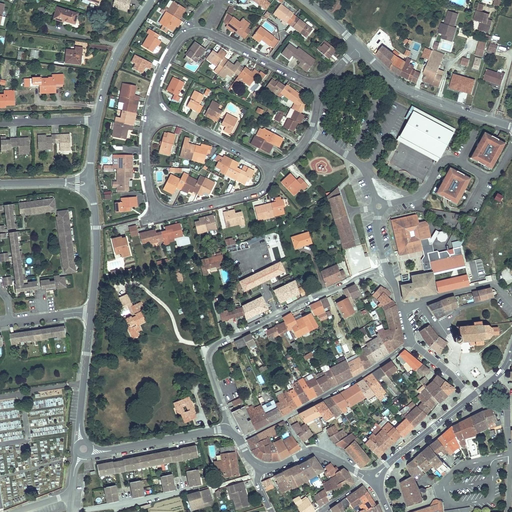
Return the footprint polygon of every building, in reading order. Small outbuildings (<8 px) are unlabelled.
[(113,0),(114,1),(118,2),(118,5),(128,9),(130,0),(113,0)] [(173,0),(166,11),(179,19),(181,16),(180,15),(185,7),(173,0)] [(336,0),(330,10),(335,15),(343,0),(336,0)] [(78,12),(58,5),(54,16),(63,19),(64,17),(75,21),(78,12)] [(290,24),(293,19),(291,16),(291,15),(278,6),(272,14),(288,26),(290,24)] [(179,19),(166,11),(159,23),(171,31),(179,19)] [(483,12),(477,11),(475,20),(481,22),(479,29),(489,32),(493,20),(489,19),(490,14),(483,12)] [(223,22),(228,25),(233,18),(228,13),(223,22)] [(235,31),(241,35),(247,28),(250,24),(242,18),(239,22),(233,18),(228,25),(235,31)] [(310,31),(293,19),(290,24),(293,27),(292,28),(299,33),(300,32),(306,37),(310,31)] [(233,34),(235,31),(228,25),(226,28),(233,34)] [(279,42),(261,27),(253,37),(260,42),(262,40),(270,46),(270,45),(274,48),(279,42)] [(149,34),(142,45),(152,52),(157,45),(158,46),(161,41),(155,38),(158,34),(149,28),(147,32),(149,34)] [(246,39),(251,31),(247,28),(241,35),(246,39)] [(406,38),(403,44),(410,48),(413,41),(406,38)] [(475,56),(483,58),(487,43),(479,41),(475,56)] [(70,49),(68,61),(82,63),(85,47),(90,48),(90,43),(79,42),(78,50),(70,49)] [(189,50),(183,59),(189,63),(191,60),(194,62),(203,49),(193,42),(188,49),(189,50)] [(490,42),(487,53),(496,55),(499,45),(490,42)] [(321,48),(320,46),(317,49),(328,59),(330,56),(329,55),(334,50),(327,44),(326,46),(324,44),(321,48)] [(291,57),(295,59),(301,52),(296,49),(295,50),(288,45),(280,54),(288,60),(291,57)] [(376,55),(401,74),(405,63),(382,46),(376,55)] [(213,70),(216,73),(226,60),(222,57),(226,53),(219,48),(210,61),(216,65),(213,70)] [(432,53),(433,51),(432,50),(428,49),(422,63),(420,62),(419,67),(425,70),(432,53)] [(301,52),(295,59),(298,62),(295,65),(305,72),(313,62),(301,52)] [(441,82),(443,77),(436,75),(443,58),(442,58),(432,53),(425,70),(423,73),(426,74),(424,79),(439,87),(441,82)] [(135,54),(131,61),(135,64),(133,68),(141,72),(144,66),(149,68),(151,63),(135,54)] [(472,69),(479,71),(481,59),(474,57),(472,69)] [(461,65),(468,67),(470,59),(462,58),(461,65)] [(405,63),(401,74),(416,82),(420,73),(411,70),(412,66),(409,64),(410,60),(407,59),(405,63)] [(226,60),(216,73),(223,77),(225,74),(229,77),(239,64),(235,61),(232,64),(226,60)] [(243,67),(236,76),(248,85),(255,76),(259,80),(263,75),(258,72),(258,73),(253,69),(250,72),(243,67)] [(486,69),(483,79),(497,83),(499,77),(502,78),(503,74),(486,69)] [(450,87),(460,90),(464,77),(455,75),(453,82),(452,82),(450,87)] [(55,92),(55,88),(55,83),(62,83),(62,76),(49,77),(49,78),(42,79),(41,77),(30,78),(31,86),(41,86),(42,93),(55,92)] [(172,76),(166,89),(172,92),(170,97),(176,100),(178,95),(176,94),(182,81),(172,76)] [(464,77),(460,90),(471,93),(472,88),(474,80),(464,77)] [(270,79),(264,87),(276,96),(278,92),(283,86),(278,82),(277,84),(270,79)] [(120,96),(136,99),(137,95),(132,93),(132,89),(134,90),(135,85),(121,82),(119,89),(122,90),(120,96)] [(284,84),(283,86),(278,92),(296,105),(293,110),(298,113),(304,103),(296,97),(298,95),(284,84)] [(193,89),(185,105),(193,109),(201,94),(193,89)] [(2,96),(0,95),(0,107),(3,107),(3,102),(11,101),(11,92),(2,92),(2,96)] [(123,101),(122,109),(134,112),(135,107),(133,107),(134,102),(136,103),(136,99),(120,96),(118,96),(118,101),(123,101)] [(203,114),(216,121),(221,111),(216,109),(218,104),(211,100),(203,114)] [(116,115),(115,121),(132,124),(134,112),(122,109),(120,116),(116,115)] [(416,109),(414,113),(427,120),(429,116),(416,109)] [(296,123),(298,124),(302,115),(298,113),(293,110),(292,110),(288,119),(296,123)] [(225,113),(220,122),(225,125),(223,129),(230,133),(237,119),(225,113)] [(414,113),(401,139),(406,141),(404,144),(432,158),(435,154),(440,157),(455,129),(429,116),(427,120),(414,113)] [(288,119),(287,118),(283,127),(292,131),(296,123),(288,119)] [(132,124),(115,121),(113,136),(125,138),(127,128),(131,128),(132,124)] [(271,143),(276,146),(280,137),(261,128),(257,136),(271,143)] [(56,142),(56,134),(51,134),(51,136),(46,136),(46,132),(38,132),(39,148),(44,148),(52,148),(52,142),(56,142)] [(162,136),(158,150),(167,153),(173,135),(165,132),(164,137),(162,136)] [(59,134),(56,134),(56,142),(60,142),(60,150),(71,149),(70,133),(65,134),(64,135),(60,135),(59,134)] [(14,144),(14,135),(9,136),(9,137),(5,137),(5,134),(0,134),(0,139),(0,147),(5,147),(10,147),(10,144),(14,144)] [(257,136),(253,134),(249,143),(267,152),(271,143),(257,136)] [(493,136),(492,135),(491,136),(486,134),(483,138),(483,137),(482,138),(480,142),(478,147),(475,152),(474,154),(475,154),(473,158),(478,161),(478,162),(485,165),(491,167),(493,163),(494,164),(495,163),(502,149),(503,148),(502,147),(504,143),(498,140),(499,139),(498,139),(493,136)] [(19,135),(14,135),(14,144),(19,144),(19,151),(29,151),(28,135),(23,135),(23,137),(19,137),(19,135)] [(190,158),(194,145),(188,143),(189,138),(184,137),(179,154),(190,158)] [(499,139),(498,140),(504,143),(502,147),(503,148),(502,149),(503,150),(507,143),(499,139)] [(190,158),(190,159),(195,161),(196,156),(203,158),(205,152),(209,153),(210,147),(200,144),(199,146),(194,145),(190,158)] [(474,154),(475,152),(473,152),(470,158),(477,163),(478,162),(478,161),(473,158),(475,154),(474,154)] [(116,154),(115,167),(130,168),(130,164),(129,164),(129,159),(131,159),(131,154),(116,154)] [(217,172),(223,174),(231,160),(222,155),(218,162),(215,161),(213,167),(218,169),(217,172)] [(223,174),(234,180),(239,170),(234,168),(237,163),(231,160),(223,174)] [(125,190),(126,176),(130,176),(130,168),(115,167),(115,180),(112,180),(111,185),(114,185),(114,189),(125,190)] [(239,170),(234,180),(242,184),(245,178),(247,179),(252,171),(245,167),(242,172),(239,170)] [(443,183),(440,188),(440,190),(439,194),(444,197),(443,197),(444,198),(449,201),(450,201),(451,200),(456,203),(458,199),(459,200),(460,198),(463,193),(465,189),(467,184),(468,183),(467,182),(469,178),(464,176),(464,175),(457,171),(457,172),(451,169),(449,173),(448,173),(447,174),(446,178),(443,183)] [(174,187),(179,190),(180,187),(186,176),(181,173),(178,180),(171,176),(167,184),(164,182),(160,190),(170,195),(174,187)] [(280,180),(291,193),(298,186),(299,188),(301,190),(306,185),(299,177),(294,181),(287,174),(280,180)] [(464,174),(464,175),(464,176),(469,178),(467,182),(468,183),(467,184),(469,185),(472,178),(464,174)] [(203,178),(198,175),(195,181),(186,176),(180,187),(189,192),(191,188),(196,191),(203,178)] [(196,191),(195,192),(200,195),(202,190),(208,193),(214,182),(204,177),(203,178),(196,191)] [(298,186),(291,193),(293,195),(299,188),(298,186)] [(440,190),(440,188),(439,187),(435,194),(443,198),(443,197),(444,197),(439,194),(440,190)] [(328,197),(326,199),(334,226),(346,222),(337,190),(328,197)] [(503,198),(501,197),(502,193),(495,191),(493,199),(502,202),(503,198)] [(276,200),(270,202),(274,214),(285,211),(282,204),(284,203),(283,198),(281,198),(280,195),(275,196),(276,200)] [(125,201),(118,202),(111,203),(112,212),(126,210),(126,207),(134,206),(133,196),(125,197),(125,201)] [(54,200),(18,204),(20,215),(25,214),(25,216),(36,215),(35,213),(39,212),(40,214),(50,213),(50,211),(55,210),(54,200)] [(274,214),(270,202),(254,206),(258,219),(274,214)] [(14,209),(14,205),(7,206),(7,210),(5,210),(7,226),(9,226),(9,230),(16,229),(16,225),(14,225),(12,209),(14,209)] [(233,209),(226,211),(229,225),(246,221),(244,210),(234,213),(233,209)] [(70,245),(71,245),(67,212),(57,213),(58,218),(56,219),(57,229),(59,229),(60,233),(58,233),(59,244),(61,244),(62,249),(60,250),(61,255),(63,255),(63,259),(61,259),(62,270),(64,270),(65,275),(75,274),(72,248),(70,249),(70,245)] [(206,221),(197,223),(200,234),(219,229),(216,216),(205,219),(206,221)] [(464,267),(464,266),(460,248),(451,250),(453,255),(447,257),(447,254),(445,255),(445,252),(438,254),(437,253),(434,254),(433,253),(431,245),(429,245),(428,240),(427,239),(430,238),(426,224),(424,222),(418,223),(417,217),(416,217),(416,216),(401,220),(402,222),(396,223),(395,224),(395,225),(395,227),(396,231),(394,232),(399,254),(402,253),(402,256),(423,251),(424,256),(421,262),(422,266),(425,265),(427,272),(430,271),(431,274),(428,275),(428,276),(432,275),(463,268),(464,267)] [(402,222),(401,220),(391,222),(394,232),(396,231),(395,227),(395,225),(395,224),(396,223),(402,222)] [(164,238),(165,242),(170,241),(170,237),(185,233),(183,222),(167,225),(168,228),(162,229),(164,238)] [(346,222),(334,226),(341,249),(342,252),(354,248),(346,222)] [(129,233),(136,231),(134,224),(127,225),(129,233)] [(164,238),(162,229),(157,231),(157,228),(141,231),(143,241),(151,239),(151,241),(164,238)] [(16,286),(14,286),(15,293),(23,292),(24,295),(33,294),(33,291),(37,291),(36,283),(32,284),(32,285),(25,286),(24,281),(25,281),(25,277),(22,277),(21,262),(23,262),(22,253),(19,253),(18,238),(20,238),(19,233),(10,234),(10,239),(8,239),(10,254),(12,254),(13,263),(11,263),(13,278),(15,278),(16,286)] [(312,245),(308,234),(291,240),(294,251),(312,245)] [(118,238),(117,236),(113,237),(116,252),(121,251),(122,255),(133,252),(129,235),(124,236),(118,238)] [(233,239),(225,241),(228,253),(250,248),(249,245),(255,244),(254,240),(234,244),(233,239)] [(225,258),(206,262),(209,272),(219,269),(219,271),(227,269),(225,258)] [(349,276),(350,279),(364,272),(375,267),(368,259),(346,266),(349,276)] [(281,263),(262,272),(265,280),(270,277),(271,279),(286,272),(281,263)] [(511,269),(508,265),(497,275),(497,279),(505,272),(510,278),(511,277),(511,269)] [(325,286),(325,287),(345,278),(343,273),(338,275),(336,267),(321,274),(325,286)] [(483,268),(469,271),(471,281),(485,278),(483,268)] [(257,274),(261,282),(262,283),(266,281),(265,280),(262,272),(257,274)] [(261,282),(257,274),(241,282),(245,291),(257,286),(256,284),(261,282)] [(41,281),(42,288),(46,288),(46,290),(56,289),(56,288),(66,287),(65,277),(60,277),(60,275),(54,276),(55,281),(46,282),(46,281),(41,281)] [(413,284),(400,287),(402,301),(408,300),(409,301),(414,300),(414,299),(423,297),(422,294),(431,292),(431,295),(437,294),(432,275),(428,276),(416,280),(416,283),(413,284)] [(10,278),(3,279),(4,287),(11,286),(10,278)] [(298,293),(295,282),(274,292),(279,305),(299,296),(298,293)] [(355,286),(346,290),(351,300),(360,296),(355,286)] [(385,291),(380,288),(372,297),(377,301),(385,291)] [(346,290),(342,292),(346,300),(347,302),(343,303),(342,302),(337,304),(344,319),(353,315),(349,306),(353,304),(351,300),(346,290)] [(478,292),(480,302),(486,300),(487,299),(493,298),(490,290),(478,292)] [(385,291),(377,301),(382,307),(390,302),(387,298),(390,295),(385,291)] [(473,300),(474,304),(480,302),(478,292),(471,294),(472,295),(473,300)] [(134,302),(130,293),(123,296),(127,305),(129,305),(134,302)] [(267,310),(261,298),(243,306),(244,309),(246,316),(247,320),(267,310)] [(454,298),(447,300),(450,310),(456,309),(455,303),(454,301),(454,298)] [(325,299),(320,302),(324,311),(329,308),(325,299)] [(450,310),(447,300),(427,307),(436,321),(445,316),(443,312),(450,310)] [(139,323),(146,320),(141,308),(145,306),(143,302),(135,305),(133,306),(136,313),(133,315),(132,311),(127,313),(132,325),(128,326),(133,338),(140,335),(138,332),(142,330),(139,323)] [(320,302),(309,307),(314,317),(324,312),(324,311),(320,302)] [(382,307),(381,308),(384,313),(395,307),(391,302),(390,302),(382,307)] [(389,330),(384,332),(385,333),(393,350),(397,347),(401,345),(402,343),(402,340),(401,337),(399,326),(397,318),(396,308),(395,307),(384,313),(389,330)] [(229,314),(230,319),(235,317),(235,318),(246,316),(244,309),(234,311),(235,312),(229,314)] [(221,313),(224,322),(229,321),(230,319),(229,314),(228,311),(221,313)] [(132,325),(127,313),(123,315),(128,326),(132,325)] [(291,315),(282,319),(285,323),(289,331),(293,339),(296,338),(294,334),(293,334),(291,330),(293,329),(297,337),(317,327),(310,315),(295,322),(291,315)] [(275,328),(279,336),(282,340),(286,338),(284,333),(289,331),(285,323),(275,328)] [(456,337),(453,340),(454,341),(454,342),(454,343),(455,342),(457,343),(456,344),(457,345),(458,344),(459,345),(460,344),(462,345),(463,343),(468,342),(468,344),(469,344),(469,346),(476,346),(483,345),(483,340),(488,339),(488,340),(489,340),(489,339),(489,338),(491,336),(498,336),(498,329),(494,329),(494,325),(488,326),(481,327),(480,323),(479,323),(478,323),(478,324),(473,324),(473,327),(460,329),(458,327),(457,328),(458,329),(459,338),(456,337)] [(419,333),(429,347),(437,338),(428,327),(419,333)] [(265,334),(266,336),(269,341),(279,336),(275,328),(265,334)] [(61,339),(66,338),(64,330),(58,331),(57,329),(42,331),(43,333),(31,335),(31,333),(16,335),(16,337),(10,338),(10,340),(9,341),(9,343),(11,343),(11,346),(16,345),(16,344),(34,341),(34,343),(42,341),(42,340),(60,338),(61,339)] [(373,341),(366,344),(375,362),(388,353),(379,336),(378,333),(375,334),(377,337),(372,339),(373,341)] [(393,350),(385,333),(379,336),(388,353),(393,350)] [(251,335),(243,339),(246,345),(254,341),(251,335)] [(437,338),(429,347),(438,354),(446,344),(437,338)] [(243,339),(235,343),(238,350),(246,346),(246,345),(243,339)] [(364,348),(362,349),(364,353),(371,365),(375,362),(366,344),(362,345),(364,348)] [(361,351),(357,354),(359,359),(364,370),(367,367),(361,355),(364,353),(362,349),(360,350),(361,351)] [(405,351),(396,359),(407,371),(407,372),(411,369),(409,368),(410,367),(415,372),(416,371),(422,366),(411,357),(405,351)] [(312,353),(303,356),(305,361),(314,357),(312,353)] [(361,355),(367,367),(370,365),(371,365),(364,353),(361,355)] [(348,364),(353,376),(364,370),(359,359),(348,364)] [(328,367),(338,384),(353,376),(348,364),(346,361),(338,364),(336,361),(334,362),(336,365),(331,367),(330,366),(328,367)] [(224,362),(217,365),(222,376),(229,373),(224,362)] [(391,362),(381,370),(387,378),(397,370),(391,362)] [(320,368),(324,376),(331,387),(338,384),(328,367),(327,364),(320,368)] [(429,371),(422,366),(416,371),(420,375),(422,373),(426,376),(429,371)] [(381,370),(372,375),(377,382),(381,378),(392,392),(396,389),(387,378),(381,370)] [(407,372),(407,371),(402,375),(406,380),(411,376),(407,372)] [(315,376),(314,376),(324,391),(331,387),(324,376),(319,379),(316,373),(314,374),(315,376)] [(256,376),(260,384),(265,382),(261,374),(256,376)] [(372,375),(363,380),(377,397),(385,391),(384,391),(383,389),(377,382),(372,375)] [(314,376),(305,381),(308,387),(312,386),(317,395),(324,391),(314,376)] [(292,377),(289,379),(293,387),(302,404),(309,400),(299,382),(298,380),(296,381),(298,385),(297,386),(292,377)] [(424,379),(420,383),(423,386),(431,395),(435,391),(444,382),(436,377),(432,382),(433,383),(427,389),(424,386),(427,383),(424,379)] [(299,382),(309,400),(317,395),(312,386),(308,387),(305,381),(304,379),(299,382)] [(363,380),(357,384),(364,394),(368,399),(370,403),(371,405),(376,401),(375,399),(377,397),(363,380)] [(454,390),(444,382),(435,391),(441,398),(443,400),(454,390)] [(353,387),(354,389),(357,393),(360,397),(364,394),(357,384),(353,387)] [(422,392),(423,394),(424,395),(433,406),(437,402),(431,395),(423,386),(421,388),(424,391),(422,392)] [(290,391),(298,407),(302,404),(293,387),(290,389),(291,391),(290,391)] [(353,387),(341,394),(350,407),(362,400),(360,397),(357,393),(354,389),(353,387)] [(277,404),(283,415),(298,407),(290,391),(288,393),(287,391),(284,392),(284,393),(280,395),(278,391),(275,393),(280,403),(277,404)] [(435,391),(431,395),(437,402),(438,404),(443,400),(441,398),(435,391)] [(260,397),(258,398),(262,405),(263,407),(270,422),(282,416),(270,392),(265,395),(271,406),(267,408),(263,401),(262,401),(260,397)] [(341,394),(332,398),(343,413),(346,410),(344,408),(346,406),(348,408),(350,407),(341,394)] [(419,409),(426,415),(433,406),(424,395),(420,399),(420,400),(423,404),(419,409)] [(187,397),(173,403),(177,413),(179,412),(180,414),(185,424),(195,419),(193,414),(194,413),(187,397)] [(243,407),(232,412),(237,421),(244,418),(246,421),(239,424),(244,435),(256,429),(245,407),(240,398),(239,398),(241,403),(243,407)] [(326,405),(333,415),(336,419),(339,418),(338,416),(343,413),(332,398),(324,402),(326,405)] [(324,402),(299,414),(305,423),(321,415),(324,421),(333,415),(326,405),(324,402)] [(248,405),(245,407),(256,429),(270,422),(263,407),(256,411),(254,408),(253,405),(249,407),(248,405)] [(401,414),(406,419),(413,428),(427,415),(426,415),(419,409),(415,405),(411,409),(413,411),(411,413),(409,410),(403,415),(402,413),(401,414)] [(497,422),(496,419),(493,409),(484,412),(488,428),(489,429),(500,426),(499,422),(497,422)] [(484,412),(472,417),(474,429),(476,428),(477,433),(488,428),(484,412)] [(460,423),(460,424),(465,439),(471,437),(476,436),(475,434),(477,433),(476,428),(474,429),(472,417),(460,423)] [(406,419),(400,425),(408,433),(413,428),(406,419)] [(380,422),(377,424),(378,425),(394,442),(401,436),(395,430),(387,422),(386,424),(387,425),(383,428),(380,424),(381,423),(380,422)] [(298,423),(292,426),(300,438),(299,439),(300,441),(302,440),(303,442),(313,434),(306,424),(301,427),(298,423)] [(460,424),(454,426),(461,447),(462,446),(466,444),(465,439),(460,424)] [(327,429),(330,436),(339,432),(336,425),(327,429)] [(370,440),(383,452),(394,442),(378,425),(376,427),(377,428),(372,433),(373,434),(370,437),(366,433),(365,435),(370,440)] [(401,436),(402,438),(408,433),(400,425),(395,430),(401,436)] [(275,426),(257,434),(261,441),(269,437),(272,436),(271,435),(273,434),(273,435),(279,432),(278,430),(275,426)] [(454,426),(443,436),(454,451),(461,447),(454,426)] [(339,432),(330,436),(335,443),(336,444),(348,436),(342,430),(339,432)] [(247,439),(252,451),(265,445),(268,444),(272,442),(269,437),(261,441),(257,434),(247,439)] [(287,439),(295,452),(301,449),(294,438),(291,434),(289,435),(290,437),(287,439)] [(348,436),(336,444),(345,449),(353,442),(348,436)] [(443,436),(439,440),(446,448),(449,452),(451,455),(455,452),(454,451),(443,436)] [(283,441),(290,455),(295,452),(287,439),(283,441)] [(353,442),(345,449),(361,468),(370,460),(355,443),(357,442),(357,441),(356,439),(353,442)] [(269,445),(272,462),(281,460),(290,455),(283,441),(282,440),(275,443),(269,445)] [(366,445),(378,457),(383,452),(370,440),(366,445)] [(439,440),(431,446),(446,462),(448,460),(442,452),(446,448),(439,440)] [(181,449),(179,450),(181,460),(183,460),(182,458),(187,457),(187,459),(193,458),(193,456),(198,455),(197,445),(190,446),(191,449),(187,449),(186,447),(180,448),(181,449)] [(265,445),(252,451),(257,456),(262,459),(263,452),(264,452),(265,446),(265,445)] [(263,452),(262,459),(265,461),(272,462),(269,445),(265,446),(264,452),(263,452)] [(222,458),(222,461),(224,472),(225,478),(239,475),(235,451),(234,446),(221,448),(221,454),(219,454),(220,458),(222,458)] [(431,446),(423,453),(435,466),(441,473),(442,474),(450,467),(446,462),(431,446)] [(170,451),(170,450),(164,451),(164,454),(162,454),(162,452),(156,453),(156,455),(153,456),(153,454),(147,455),(148,457),(145,457),(145,455),(133,457),(133,459),(130,460),(129,458),(123,459),(124,460),(119,461),(121,472),(125,471),(125,468),(130,467),(131,470),(136,469),(135,466),(141,465),(145,464),(146,467),(151,466),(151,463),(156,463),(161,462),(161,464),(166,463),(166,461),(171,459),(172,462),(176,461),(174,451),(170,451)] [(415,460),(424,470),(427,472),(435,466),(423,453),(415,460)] [(315,457),(308,460),(317,475),(324,470),(323,469),(315,457)] [(298,465),(305,474),(309,479),(317,475),(308,460),(298,465)] [(410,463),(409,465),(408,468),(409,470),(413,477),(401,483),(409,507),(423,502),(422,497),(419,490),(414,479),(424,470),(415,460),(410,463)] [(99,473),(104,472),(104,475),(110,474),(109,471),(114,470),(115,473),(118,472),(117,462),(113,462),(113,461),(107,462),(107,464),(104,465),(104,463),(98,464),(99,473)] [(224,472),(222,461),(215,462),(217,473),(224,472)] [(331,463),(325,468),(331,476),(335,473),(335,472),(334,472),(338,470),(336,467),(335,468),(331,463)] [(298,465),(296,466),(301,476),(305,474),(298,465)] [(283,472),(292,488),(305,481),(308,480),(309,479),(305,474),(301,476),(296,466),(283,472)] [(337,475),(330,480),(333,487),(351,477),(348,473),(344,468),(339,471),(336,473),(336,474),(337,475)] [(187,471),(188,477),(191,477),(191,480),(189,480),(190,486),(199,485),(198,480),(201,479),(200,474),(197,475),(196,469),(187,471)] [(121,483),(128,482),(126,472),(119,474),(121,483)] [(283,472),(275,476),(278,482),(278,484),(283,493),(292,488),(283,472)] [(441,473),(434,479),(437,482),(444,476),(442,474),(441,473)] [(164,484),(166,491),(175,489),(174,486),(174,483),(173,480),(173,478),(172,474),(163,476),(164,484)] [(333,487),(335,493),(354,483),(351,477),(333,487)] [(272,478),(263,482),(266,488),(273,485),(272,481),(273,480),(272,478)] [(142,488),(140,480),(131,482),(131,486),(132,488),(133,492),(133,494),(134,497),(143,495),(142,488)] [(325,490),(330,500),(336,495),(335,493),(333,487),(330,480),(322,484),(325,490)] [(228,486),(229,489),(231,489),(234,499),(237,509),(251,505),(248,496),(246,497),(244,490),(246,489),(244,482),(228,486)] [(108,492),(105,492),(106,498),(108,497),(110,502),(119,500),(117,494),(115,494),(115,492),(117,491),(116,485),(107,487),(108,492)] [(358,498),(351,503),(354,507),(359,504),(360,505),(365,502),(361,496),(367,492),(363,486),(355,492),(358,498)] [(209,489),(188,495),(191,507),(213,501),(209,489)] [(319,493),(325,504),(330,500),(325,490),(319,493)] [(355,492),(347,498),(351,503),(358,498),(355,492)] [(369,494),(367,492),(361,496),(365,502),(371,497),(369,494)] [(300,511),(313,511),(315,511),(308,498),(304,500),(304,499),(302,499),(300,496),(298,497),(294,499),(300,511)] [(359,504),(354,507),(356,511),(357,511),(359,511),(360,511),(362,510),(361,507),(360,506),(371,498),(371,497),(365,502),(360,505),(359,504)] [(347,498),(342,501),(344,508),(351,503),(347,498)] [(372,499),(371,498),(360,506),(361,507),(366,503),(372,499)] [(376,505),(372,499),(366,503),(370,510),(376,505)] [(431,506),(414,511),(470,511),(470,507),(444,511),(443,502),(437,499),(434,500),(431,506)] [(360,511),(359,511),(366,511),(367,511),(370,510),(366,503),(361,507),(362,510),(360,511)] [(366,511),(382,511),(378,503),(376,505),(370,510),(367,511),(366,511)]
